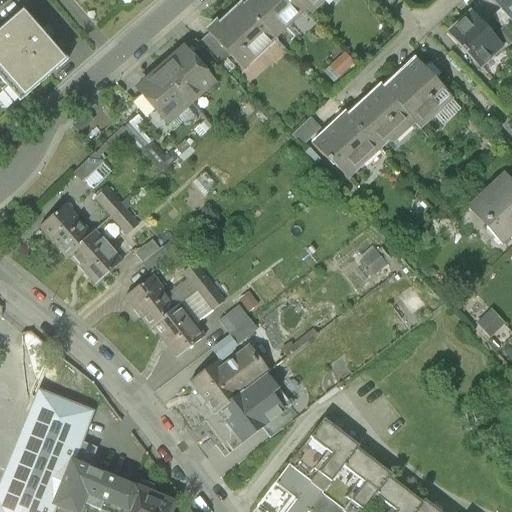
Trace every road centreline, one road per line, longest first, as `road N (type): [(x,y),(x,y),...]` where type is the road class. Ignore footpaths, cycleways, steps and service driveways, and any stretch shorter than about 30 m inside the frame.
road 1 (residential): [(219,511),(135,399),(0,280)]
road 2 (residential): [(183,0),(54,112),(0,188)]
